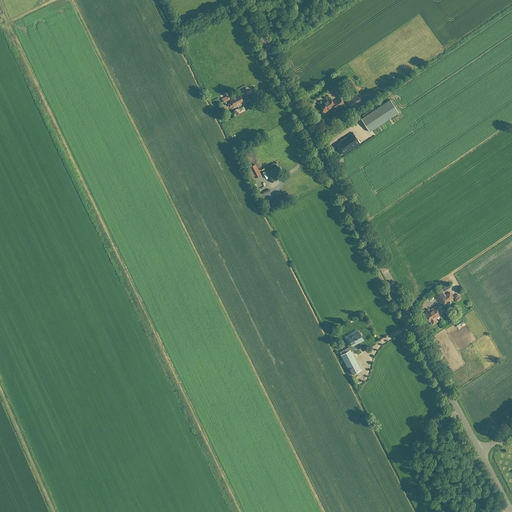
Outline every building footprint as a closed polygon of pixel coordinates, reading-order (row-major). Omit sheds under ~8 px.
[(233,107),(243,102),(240,96),(230,101),(231,103),(229,104),(228,106),(229,107),(231,108),(233,107)] [(362,103),(357,97),(347,103),(352,110),(362,103)] [(330,99),(319,106),(324,113),(333,107),(335,110),(343,104),(339,99),(332,103),(330,99)] [(360,119),(369,132),(398,112),(389,99),(360,119)] [(343,155),(359,144),(352,133),(340,141),(341,142),(336,145),(343,155)] [(255,165),(250,168),(251,168),(247,170),(251,178),(255,176),(256,178),(261,175),(255,165)] [(278,179),(276,175),(281,172),(277,165),(266,171),(272,183),(278,179)] [(438,300),(442,306),(453,298),(450,293),(445,296),(443,294),(444,293),(442,290),(434,295),(436,298),(437,297),(439,300),(438,300)] [(425,315),(430,323),(430,322),(432,325),(433,325),(437,322),(437,321),(436,318),(441,315),(435,307),(426,313),(427,314),(425,315)] [(360,371),(351,352),(355,350),(353,346),(362,341),(358,333),(348,338),(351,344),(347,346),(350,351),(341,356),(351,375),(360,371)] [(438,428),(443,425),(446,424),(443,417),(435,422),(438,428)]
